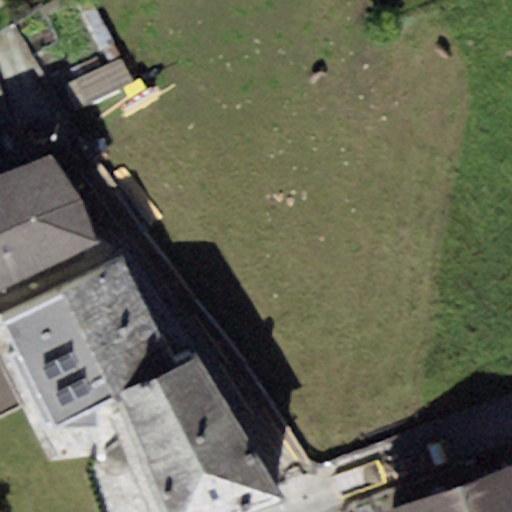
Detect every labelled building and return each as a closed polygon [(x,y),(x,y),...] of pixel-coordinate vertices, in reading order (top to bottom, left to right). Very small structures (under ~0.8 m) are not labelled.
[(51,156),(0,176),(0,294),(103,245),(81,195),(51,156)] [(61,295),(2,323),(54,428),(113,400),(61,295)] [(239,511),(282,494),(199,358),(117,404),(165,511),(239,511)] [(511,511),(511,467),(463,487),(472,511),(511,511)] [(472,511),(463,487),(385,511),(472,511)]
